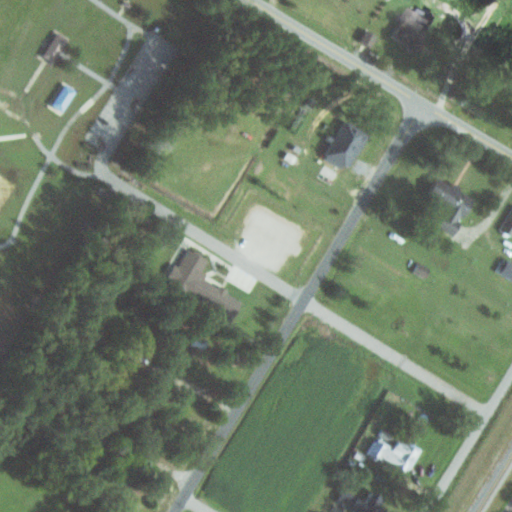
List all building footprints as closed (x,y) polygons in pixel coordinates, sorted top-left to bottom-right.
[(433,19),(412,54),(403,48),(405,44),(390,35),(401,15),(405,17),(411,6),(433,19)] [(363,29),(375,35),(368,47),(357,40),(363,29)] [(55,31),(65,38),(58,49),(50,61),(46,58),(40,54),(55,31)] [(63,83),(73,90),(60,111),(50,104),(63,83)] [(342,119),(367,134),(350,161),(347,166),(344,164),(341,169),(323,158),(324,156),(321,153),(342,119)] [(434,176),(472,199),(449,236),(434,226),(445,208),(423,194),(434,176)] [(511,204),(511,232),(510,236),(498,229),(511,204)] [(476,241),(482,246),(479,250),(472,245),(476,241)] [(506,258),(511,261),(511,279),(495,270),(501,260),(504,262),(506,258)] [(417,261),(429,268),(424,277),(412,270),(417,261)] [(225,292),(241,301),(229,321),(182,294),(194,274),(216,287),(217,284),(226,289),(225,292)] [(87,318),(104,327),(94,346),(77,337),(87,318)] [(205,340),(203,348),(163,336),(166,327),(205,340)] [(141,340),(122,381),(103,372),(111,353),(115,355),(125,333),(141,340)] [(420,449),(413,445),(406,440),(404,443),(396,439),(391,447),(377,438),(375,441),(373,440),(365,453),(374,459),(377,455),(382,458),(402,471),(404,468),(407,470),(420,449)] [(355,449),(364,455),(360,461),(351,456),(355,449)] [(379,496),(375,503),(383,508),(380,511),(352,511),(341,505),(335,502),(342,489),(363,501),(369,490),(379,496)]
